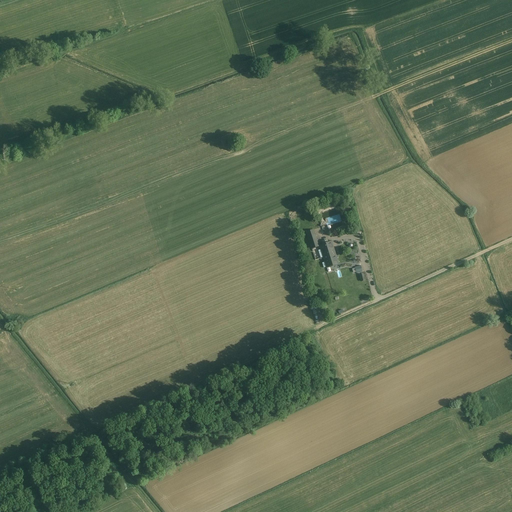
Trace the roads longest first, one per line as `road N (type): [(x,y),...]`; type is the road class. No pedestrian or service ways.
road 1 (track): [(511,41),(36,226)]
road 2 (track): [(77,48),(215,0)]
